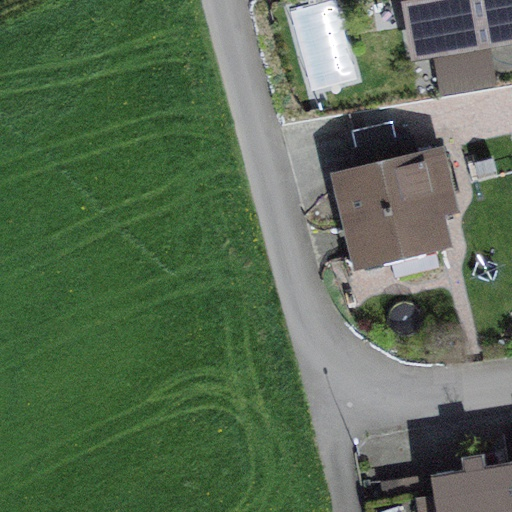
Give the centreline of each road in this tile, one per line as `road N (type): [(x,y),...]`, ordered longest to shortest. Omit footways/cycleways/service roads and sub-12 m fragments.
road 1 (residential): [(220,0),(325,407)]
road 2 (residential): [(325,407),(511,378)]
